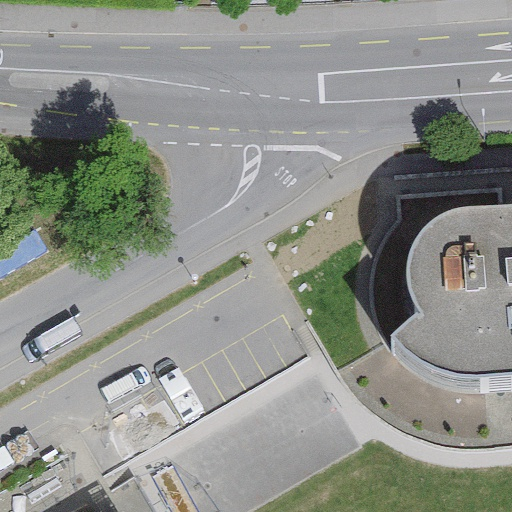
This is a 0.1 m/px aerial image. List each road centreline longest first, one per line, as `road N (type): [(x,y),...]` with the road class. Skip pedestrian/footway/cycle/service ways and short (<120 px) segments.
road 1 (unclassified): [(271,84),(256,161),(224,211),(0,337)]
road 2 (secondary): [(271,84),(0,68)]
road 3 (secondary): [(511,68),(271,84)]
